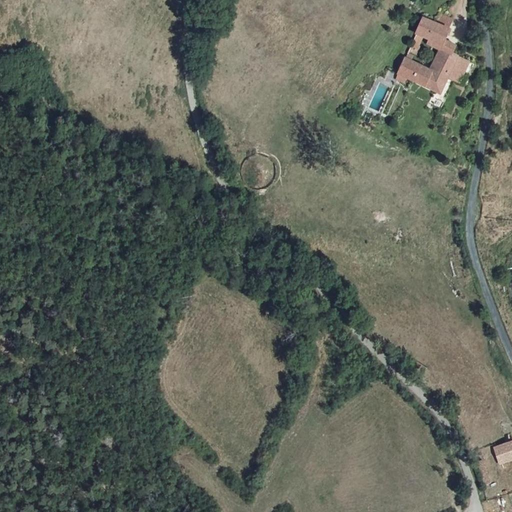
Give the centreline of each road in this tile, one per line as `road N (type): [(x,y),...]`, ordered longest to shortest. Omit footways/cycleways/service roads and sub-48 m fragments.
road 1 (unclassified): [(476,508),(450,430),(428,401),(234,201),(193,106),(186,56),(203,0)]
road 2 (unclassified): [(511,353),(470,249),(489,101),(481,0)]
